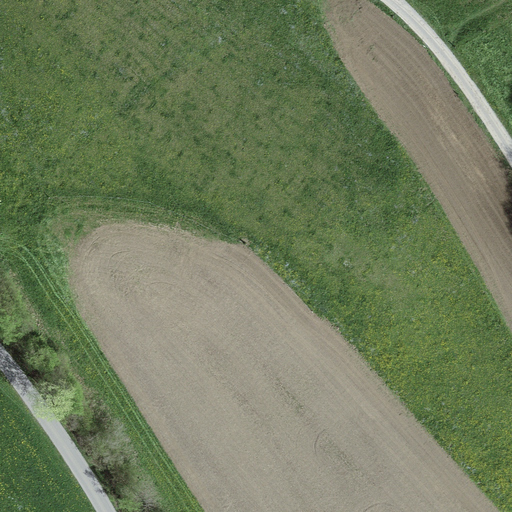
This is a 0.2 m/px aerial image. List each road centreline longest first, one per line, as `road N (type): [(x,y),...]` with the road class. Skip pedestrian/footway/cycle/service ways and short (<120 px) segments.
road 1 (track): [(511,153),(443,53),(389,0)]
road 2 (unclassified): [(0,359),(107,511)]
